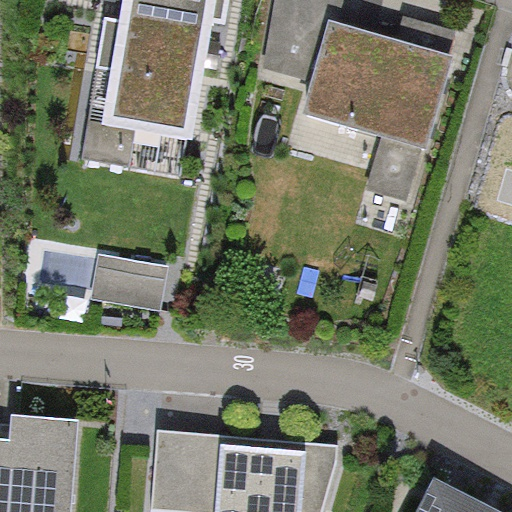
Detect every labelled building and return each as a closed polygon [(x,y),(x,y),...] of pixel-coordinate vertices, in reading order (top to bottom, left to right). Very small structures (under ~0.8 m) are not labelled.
[(215,0),(118,0),(101,112),(196,127),(215,0)] [(450,47),(322,18),(300,114),(428,143),(450,47)] [(95,301),(162,311),(169,268),(102,258),(95,301)] [(79,511),(84,418),(0,413),(0,511),(79,511)] [(306,511),(312,441),(162,430),(157,508),(201,511),(200,511),(306,511)] [(476,511),(443,496),(435,511),(476,511)]
